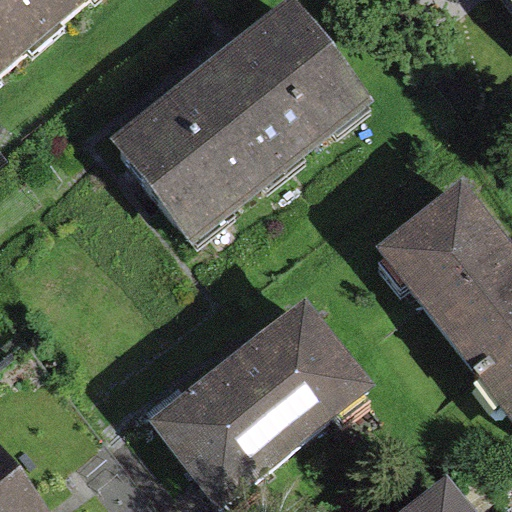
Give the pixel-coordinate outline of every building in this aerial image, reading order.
[(0,0),(0,85),(101,0),(0,0)] [(112,150),(199,258),(380,112),(293,5),(112,150)] [(511,429),(511,251),(463,188),(378,259),(511,429)] [(150,432),(210,511),(227,511),(377,399),(306,309),(150,432)] [(0,511),(51,511),(0,444),(0,511)] [(418,511),(466,511),(448,489),(418,511)]
